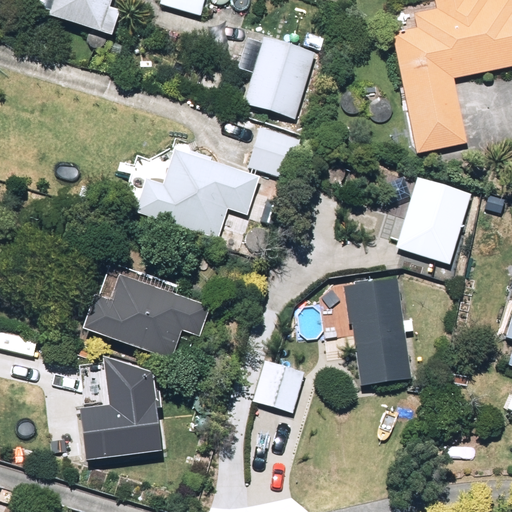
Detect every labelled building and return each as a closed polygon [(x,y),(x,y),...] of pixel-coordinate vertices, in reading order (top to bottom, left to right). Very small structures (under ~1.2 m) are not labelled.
[(55,0),(47,26),(111,48),(120,23),(114,21),(119,7),(112,4),(113,0),(55,0)] [(162,0),(160,10),(200,23),(206,0),(162,0)] [(452,84),(511,72),(511,5),(511,1),(487,6),(486,0),(437,0),(434,4),(437,18),(414,23),(417,37),(392,42),(416,160),(466,149),(452,84)] [(317,57),(264,41),(244,107),(296,124),(317,57)] [(349,131),(330,123),(323,140),(342,148),(349,131)] [(247,173),(287,184),(301,138),(261,126),(247,173)] [(135,220),(217,245),(218,240),(242,247),(249,221),(246,220),(257,183),(211,169),(212,165),(190,158),(192,149),(178,144),(171,170),(143,161),(137,183),(125,180),(116,209),(137,215),(135,220)] [(505,204),(488,200),(485,214),(502,218),(505,204)] [(81,340),(171,370),(181,340),(200,346),(209,316),(145,295),(149,283),(110,271),(97,309),(92,307),(81,340)] [(411,385),(396,287),(343,296),(349,332),(351,331),(360,393),(411,385)] [(293,418),(304,378),(263,368),(253,408),(293,418)] [(178,407),(157,409),(158,423),(179,421),(178,407)] [(78,422),(83,472),(164,463),(162,452),(158,452),(154,413),(78,422)]
